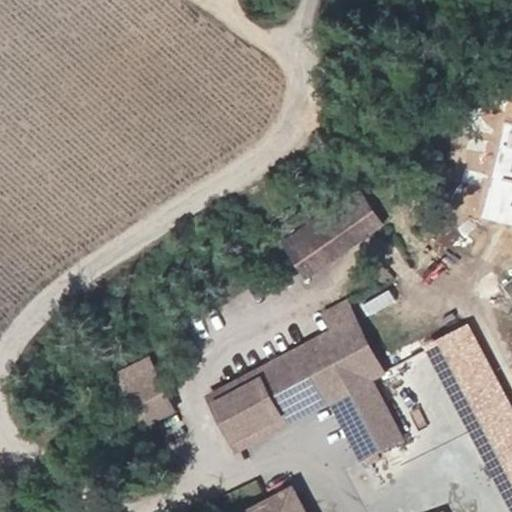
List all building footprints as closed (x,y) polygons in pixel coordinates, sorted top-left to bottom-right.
[(455,36),(476,54),(503,23),(511,31),(511,0),(393,0),(447,46),(455,36)] [(367,232),(380,223),(358,189),(344,198),(367,232)] [(282,241),(305,274),(367,232),(344,198),(282,241)] [(207,394),(235,448),(279,425),(275,417),(325,391),(329,400),(370,379),(383,372),(346,301),(321,313),(330,330),(207,394)] [(511,511),(511,394),(474,318),(427,340),(511,511)] [(140,421),(171,407),(147,357),(116,371),(140,421)] [(370,379),(329,400),(362,461),(402,440),(370,379)] [(325,391),(275,417),(279,425),(329,400),(325,391)] [(307,511),(296,490),(252,511),(307,511)]
